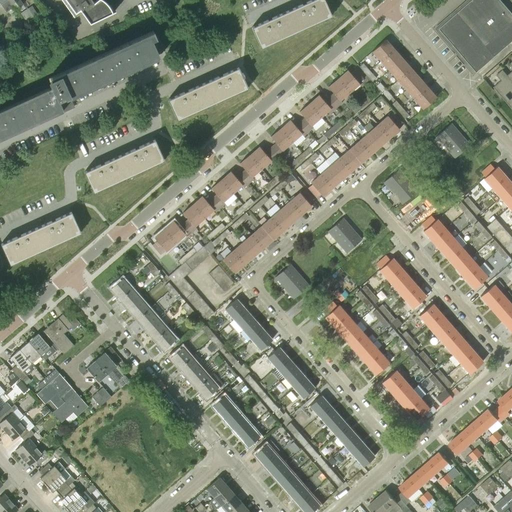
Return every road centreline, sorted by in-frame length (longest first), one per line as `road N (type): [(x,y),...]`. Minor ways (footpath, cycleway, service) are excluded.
road 1 (residential): [(69,273),(387,6)]
road 2 (residential): [(399,456),(252,281),(358,185)]
road 3 (residential): [(224,454),(69,273)]
road 4 (residential): [(505,362),(358,185)]
road 5 (residential): [(0,233),(63,204),(71,171),(155,125),(148,99)]
road 6 (residential): [(0,145),(140,79),(148,99)]
road 7 (residential): [(399,456),(505,362)]
road 8 (residential): [(358,185),(462,93)]
